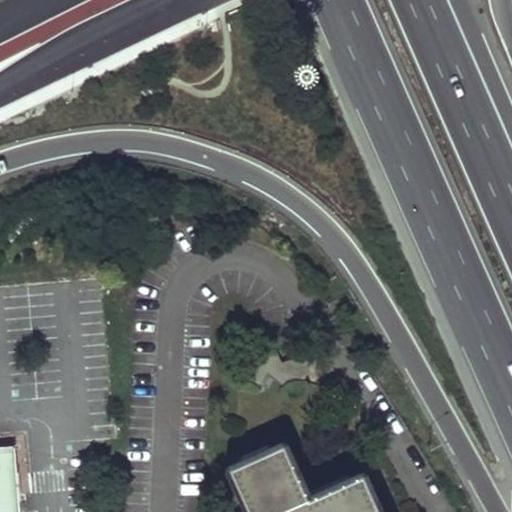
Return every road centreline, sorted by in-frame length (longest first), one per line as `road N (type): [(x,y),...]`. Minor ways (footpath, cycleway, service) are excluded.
road 1 (motorway): [(0,158),(66,138),(164,136),(269,174),(348,243),(501,511)]
road 2 (motorway): [(336,0),(511,391)]
road 3 (motorway): [(511,200),(419,0)]
road 4 (secondary): [(0,92),(186,0)]
road 5 (motorway): [(511,113),(458,0)]
